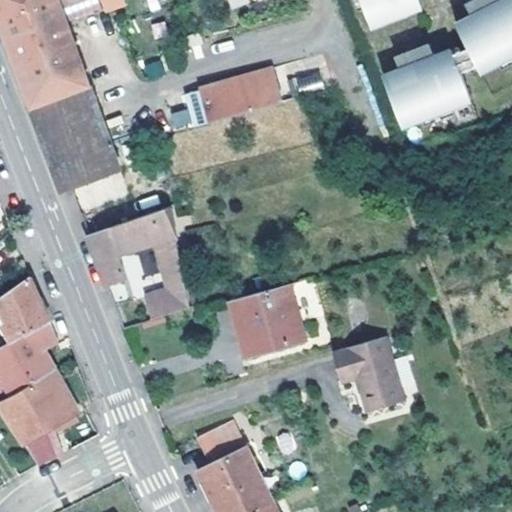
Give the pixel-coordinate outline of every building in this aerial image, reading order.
[(34,107),(91,86),(104,81),(88,46),(78,50),(59,0),(0,0),(0,14),(13,49),(34,107)] [(362,0),(373,29),(424,10),(420,0),(362,0)] [(400,65),(382,71),(403,129),(472,103),(459,70),(477,64),(483,76),(511,60),(511,0),(496,0),(471,13),(455,21),(470,51),(454,57),(450,46),(433,52),(400,65)] [(471,0),(466,3),(471,13),(496,0),(471,0)] [(429,42),(395,54),(400,65),(433,52),(429,42)] [(274,65),(202,90),(215,124),(287,98),(274,65)] [(121,170),(110,139),(91,86),(34,107),(37,114),(65,191),(121,170)] [(184,308),(195,305),(173,204),(91,233),(110,285),(130,278),(122,253),(154,242),(167,287),(145,295),(153,319),(166,314),(184,308)] [(42,301),(31,276),(0,296),(0,307),(6,321),(2,323),(12,342),(51,321),(50,318),(42,301)] [(314,278),(289,285),(299,322),(323,316),(314,278)] [(289,285),(231,300),(246,357),(304,341),(299,322),(289,285)] [(184,308),(166,314),(169,326),(187,321),(184,308)] [(58,343),(51,321),(12,342),(0,348),(0,374),(11,395),(56,369),(46,350),(58,343)] [(407,400),(387,335),(339,349),(350,383),(359,380),(370,413),(407,400)] [(350,383),(339,349),(334,351),(345,384),(350,383)] [(79,411),(56,369),(11,395),(0,400),(0,407),(28,448),(34,462),(36,467),(60,454),(45,431),(50,428),(79,411)] [(213,466),(208,468),(214,484),(208,487),(219,511),(261,511),(275,505),(235,422),(200,438),(213,466)] [(283,455),(296,449),(289,432),(276,437),(283,455)] [(204,479),(208,487),(214,484),(208,468),(201,472),(204,479)]
